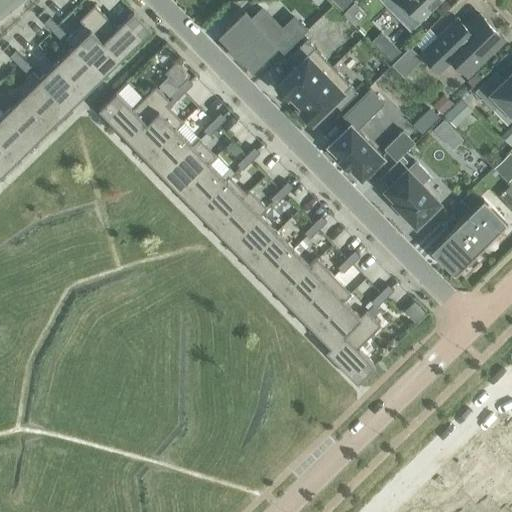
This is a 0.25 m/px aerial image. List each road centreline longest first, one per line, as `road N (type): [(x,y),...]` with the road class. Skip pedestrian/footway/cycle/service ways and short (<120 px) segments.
road 1 (residential): [(149,0),(472,324)]
road 2 (residential): [(281,511),(472,324)]
road 3 (residential): [(511,404),(402,511)]
